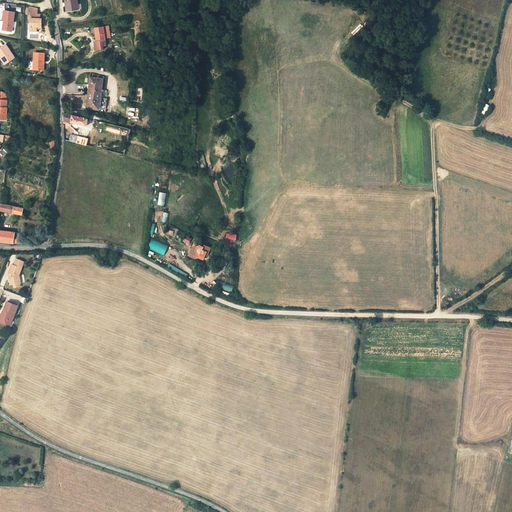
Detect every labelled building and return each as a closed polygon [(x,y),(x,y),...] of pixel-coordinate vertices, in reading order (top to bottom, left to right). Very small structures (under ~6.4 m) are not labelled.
[(60,0),(63,15),(74,14),(71,0),(60,0)] [(15,14),(9,13),(8,17),(3,16),(2,23),(4,24),(2,33),(12,34),(15,14)] [(39,15),(30,15),(30,17),(30,24),(30,31),(39,31),(39,30),(41,30),(41,19),(39,19),(39,15)] [(104,31),(89,33),(91,46),(90,46),(91,55),(98,54),(97,51),(102,51),(101,44),(105,43),(104,31)] [(7,46),(0,50),(0,58),(1,60),(4,58),(7,63),(14,59),(7,46)] [(46,53),(34,53),(34,70),(44,70),(43,63),(46,63),(46,53)] [(97,104),(98,94),(102,95),(103,89),(104,83),(98,82),(91,81),(90,88),(88,102),(87,111),(100,113),(100,109),(101,105),(97,104)] [(88,122),(64,116),(64,123),(70,125),(87,129),(88,122)] [(69,141),(78,144),(79,137),(70,135),(69,141)] [(86,146),(88,140),(79,137),(78,144),(86,146)] [(0,224),(0,225),(3,212),(26,216),(26,206),(21,206),(21,208),(4,206),(0,205),(0,224)] [(20,237),(20,235),(0,233),(0,242),(15,245),(27,245),(27,237),(20,237)] [(164,255),(168,244),(150,239),(147,249),(164,255)] [(194,250),(189,262),(198,266),(199,263),(203,265),(205,260),(207,257),(207,256),(203,254),(194,250)] [(21,277),(26,264),(19,261),(17,266),(13,265),(10,272),(13,273),(11,279),(13,286),(22,284),(21,277)] [(219,268),(214,265),(210,271),(215,274),(219,268)] [(225,283),(223,290),(231,292),(233,285),(225,283)] [(1,322),(7,324),(8,321),(12,322),(17,306),(8,305),(6,311),(5,311),(1,322)]
